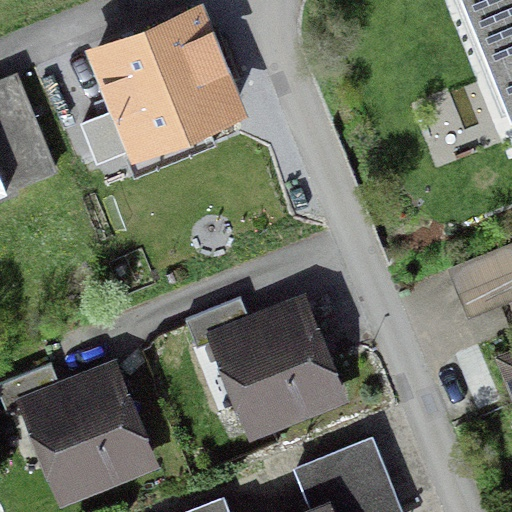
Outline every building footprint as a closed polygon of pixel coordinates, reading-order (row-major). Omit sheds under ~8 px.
[(511,111),(511,110),(511,0),(444,0),(453,20),(463,16),(501,113),(510,109),(511,111)] [(0,154),(14,188),(60,169),(17,67),(0,73),(0,154)] [(511,296),(511,238),(447,264),(467,314),(511,296)] [(241,293),(185,315),(197,346),(206,343),(225,392),(231,390),(248,434),(348,395),(305,286),(247,308),(241,293)] [(511,342),(493,350),(511,395),(511,342)] [(161,462),(116,352),(58,375),(52,359),(0,380),(0,391),(8,411),(22,406),(61,502),(161,462)] [(406,511),(373,430),(293,463),(306,500),(273,511),(232,511),(223,491),(171,511),(406,511)]
